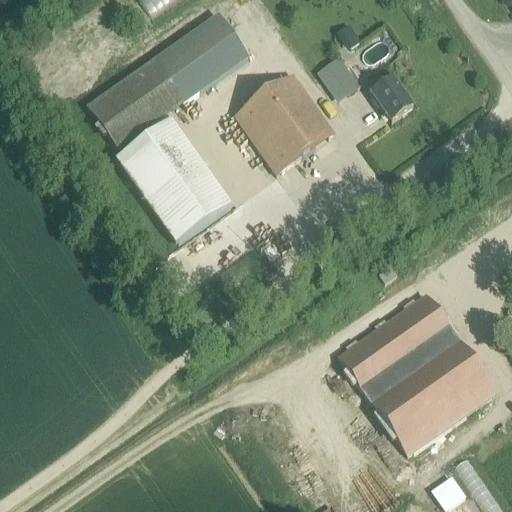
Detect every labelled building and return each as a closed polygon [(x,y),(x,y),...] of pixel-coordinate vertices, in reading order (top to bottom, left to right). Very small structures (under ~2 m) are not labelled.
[(153,65),(85,114),(115,157),(248,62),(220,23),(156,69),(153,65)] [(411,113),(390,83),(383,73),(367,84),(374,94),(369,98),(390,128),(411,113)] [(336,106),(354,94),(342,76),(324,88),(336,106)] [(275,180),(333,139),(292,81),(234,122),(275,180)] [(230,213),(165,122),(149,133),(153,139),(116,165),(177,251),(230,213)] [(384,289),(396,281),(390,272),(377,280),(384,289)] [(407,461),(494,399),(424,301),(337,362),(407,461)] [(426,472),(404,488),(411,497),(433,481),(426,472)]
